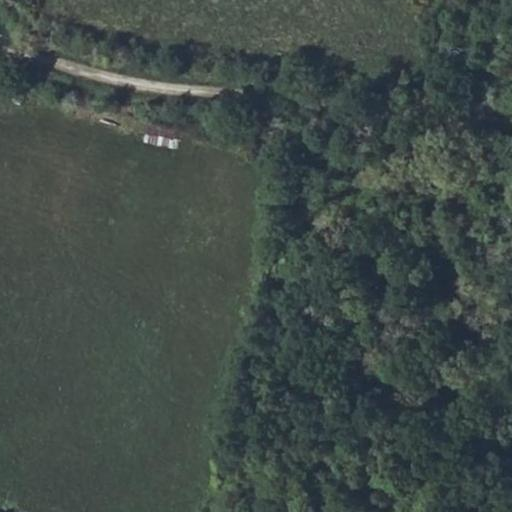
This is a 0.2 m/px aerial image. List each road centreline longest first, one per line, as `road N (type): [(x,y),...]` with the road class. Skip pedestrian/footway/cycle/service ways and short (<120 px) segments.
road 1 (track): [(0,49),(56,67),(511,127)]
road 2 (track): [(460,121),(498,0)]
